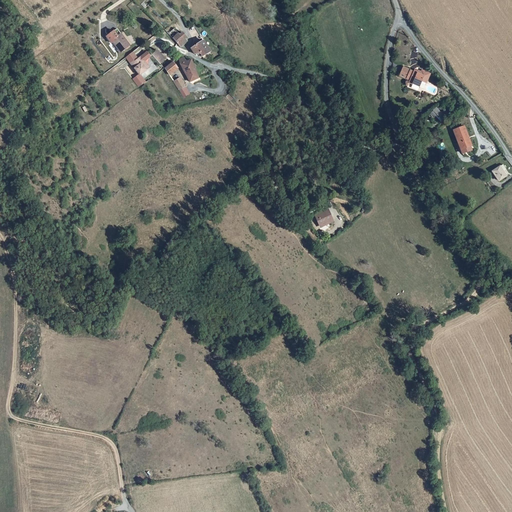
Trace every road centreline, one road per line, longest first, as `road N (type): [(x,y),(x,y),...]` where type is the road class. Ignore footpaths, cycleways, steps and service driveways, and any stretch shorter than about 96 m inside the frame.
road 1 (track): [(446,511),(437,462),(443,437),(411,352),(416,327),(471,297),(479,277),(394,146)]
road 2 (unclassified): [(398,18),(385,92),(398,138),(379,149),(360,144),(272,79),(191,55),(183,24),(160,0)]
road 3 (track): [(0,235),(14,277),(10,410),(15,418),(107,439),(125,504)]
road 4 (unclassified): [(398,18),(511,159)]
